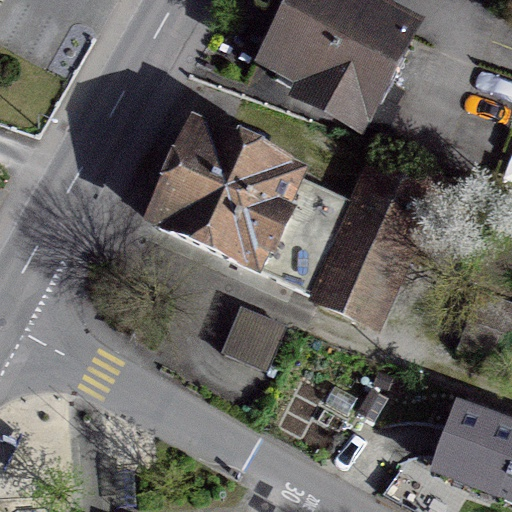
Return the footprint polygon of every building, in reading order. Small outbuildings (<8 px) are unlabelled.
[(320,0),(313,0),(277,70),(315,90),(308,103),(352,126),(382,138),(394,115),(376,106),(390,80),(378,74),(396,40),(320,0)] [(253,276),(294,185),(194,139),(152,231),(253,276)] [(303,226),(275,287),(317,306),(316,308),(368,331),(399,263),(418,272),(434,238),(463,251),(483,206),(417,177),(418,174),(382,158),(344,244),(303,226)] [(511,313),(475,300),(456,354),(510,374),(511,367),(511,313)] [(281,335),(240,318),(226,352),(267,370),(281,335)] [(511,438),(456,418),(438,465),(505,490),(500,505),(511,509),(511,438)]
